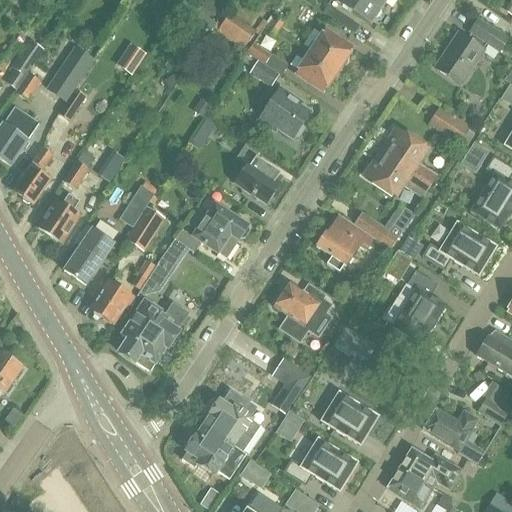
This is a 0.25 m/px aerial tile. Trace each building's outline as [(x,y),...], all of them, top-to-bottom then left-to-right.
[(175,0),(168,0),(166,4),(172,9),(178,1),(175,0)] [(194,23),(209,34),(217,24),(216,23),(217,22),(195,8),(194,8),(183,0),(176,10),(174,14),(186,22),(190,17),(196,21),(194,23)] [(214,18),(222,7),(212,0),(206,0),(201,8),(214,18)] [(334,0),(334,1),(370,25),(384,4),(377,0),(334,0)] [(323,13),(355,33),(360,26),(328,5),(323,13)] [(253,32),(229,17),(217,35),(241,50),(253,32)] [(269,25),(279,32),(284,23),(275,17),(269,25)] [(434,69),(460,87),(484,51),(483,51),(486,45),(500,54),(509,39),(478,19),(468,33),(469,34),(466,39),(458,34),(434,69)] [(264,33),(274,39),(279,32),(269,25),(264,33)] [(310,53),(338,71),(352,51),(324,32),(310,53)] [(5,83),(16,91),(28,73),(28,74),(43,51),(29,41),(10,67),(14,70),(5,83)] [(257,61),(265,66),(272,55),(256,45),(253,43),(248,51),(246,54),(257,61)] [(45,92),(65,105),(77,85),(93,62),(74,48),(45,92)] [(297,73),(324,92),(338,71),(310,53),(297,73)] [(265,66),(257,61),(249,75),(271,89),(279,76),(265,66)] [(14,94),(27,104),(41,83),(28,74),(28,73),(16,91),(14,94)] [(164,82),(170,94),(181,78),(175,74),(164,82)] [(58,115),(69,122),(88,92),(77,85),(65,105),(58,115)] [(276,129),(292,140),(293,138),(295,139),(299,139),(305,130),(304,127),(302,125),(310,114),(299,107),(301,104),(279,89),(275,96),(267,91),(258,104),(266,109),(258,121),(274,132),(276,129)] [(195,110),(205,117),(212,106),(202,100),(195,110)] [(0,128),(0,161),(9,167),(27,142),(38,125),(15,108),(2,126),(0,128)] [(427,127),(456,146),(469,129),(440,108),(427,127)] [(192,141),(201,147),(214,127),(205,121),(192,141)] [(379,153),(430,187),(437,176),(419,164),(427,152),(424,150),(426,146),(405,132),(403,136),(394,130),(379,153)] [(511,132),(503,146),(511,151),(511,132)] [(486,153),(474,145),(467,155),(480,163),(486,153)] [(30,203),(33,205),(50,180),(42,174),(53,157),(42,148),(29,166),(30,166),(13,192),(22,198),(22,201),(27,204),(30,203)] [(403,188),(421,200),(425,195),(430,187),(379,153),(364,176),(373,182),(370,186),(391,199),(394,196),(397,198),(403,188)] [(511,174),(511,168),(493,157),(485,169),(493,174),(469,212),(498,230),(508,215),(509,215),(510,214),(509,213),(511,208),(511,184),(508,181),(511,174)] [(256,197),(267,205),(272,197),(273,197),(281,184),(277,181),(282,175),(257,158),(250,169),(248,167),(236,185),(255,198),(256,197)] [(62,182),(75,192),(89,171),(76,161),(62,182)] [(136,223),(145,209),(158,190),(143,181),(119,220),(132,229),(136,223)] [(62,204),(55,200),(36,229),(60,245),(80,216),(74,212),(80,203),(69,195),(62,204)] [(180,229),(173,241),(193,254),(200,243),(218,255),(217,256),(226,261),(238,241),(237,241),(238,239),(240,241),(245,239),(249,233),(249,225),(247,225),(214,204),(207,199),(200,208),(207,213),(192,236),(180,229)] [(126,242),(143,252),(153,234),(153,233),(160,219),(145,209),(136,223),(137,224),(126,242)] [(389,232),(362,213),(353,226),(374,240),(390,250),(404,230),(402,229),(407,220),(400,216),(389,232)] [(326,265),(339,274),(344,266),(345,267),(358,248),(366,253),(374,240),(353,226),(341,218),(328,236),(325,234),(316,248),(330,257),(326,265)] [(438,251),(429,245),(421,257),(443,271),(450,260),(454,262),(453,263),(461,267),(461,266),(477,276),(495,247),(456,223),(438,251)] [(63,272),(85,287),(103,261),(115,245),(86,225),(75,242),(80,246),(63,272)] [(193,254),(173,241),(158,263),(178,277),(193,254)] [(405,258),(396,253),(390,262),(399,268),(405,258)] [(155,267),(146,261),(130,285),(140,291),(155,267)] [(436,322),(435,321),(445,306),(429,296),(436,285),(414,271),(407,284),(415,289),(391,327),(420,345),(430,329),(431,330),(432,328),(431,328),(434,323),(435,323),(436,322)] [(102,318),(113,325),(124,308),(126,310),(134,299),(109,282),(90,310),(94,312),(94,315),(99,319),(102,318)] [(278,331),(298,344),(306,332),(312,336),(317,339),(331,318),(326,315),(332,305),(306,286),(302,293),(292,286),(277,308),(288,316),(278,331)] [(220,295),(211,314),(221,319),(231,300),(220,295)] [(172,304),(164,316),(143,302),(121,336),(127,340),(118,352),(135,363),(134,364),(149,374),(155,365),(165,349),(167,350),(168,348),(172,348),(179,338),(177,335),(179,333),(177,332),(188,314),(172,304)] [(511,344),(509,350),(487,337),(474,357),(511,379),(511,344)] [(364,358),(371,345),(360,338),(352,351),(364,358)] [(0,395),(2,397),(4,394),(9,394),(13,387),(11,384),(14,380),(18,381),(23,374),(20,371),(22,369),(0,352),(0,395)] [(283,412),(307,377),(281,360),(272,374),(286,384),(272,405),(283,412)] [(473,377),(476,384),(483,380),(480,373),(473,377)] [(243,454),(260,427),(252,421),(252,420),(250,419),(257,409),(230,391),(222,403),(220,401),(214,402),(207,412),(208,418),(202,427),(243,454)] [(476,413),(500,428),(502,424),(508,415),(509,413),(506,411),(511,402),(511,396),(504,391),(495,405),(485,399),(476,413)] [(337,392),(319,421),(335,431),(335,432),(342,436),(342,435),(358,446),(377,416),(337,392)] [(435,410),(423,431),(459,452),(472,431),(473,432),(479,421),(463,411),(457,423),(435,410)] [(296,418),(288,413),(282,423),(290,428),(296,418)] [(511,417),(508,415),(502,424),(511,429),(511,417)] [(245,455),(243,454),(202,427),(196,436),(190,436),(184,445),(185,452),(186,452),(180,461),(193,470),(197,463),(215,475),(216,473),(228,481),(245,455)] [(310,475),(314,477),(314,478),(321,483),(321,482),(337,492),(356,463),(316,438),(298,467),(290,462),(283,473),(304,486),(310,475)] [(398,470),(433,490),(436,484),(449,492),(460,473),(433,456),(431,461),(411,449),(398,470)] [(267,474),(249,462),(240,474),(259,487),(267,474)] [(386,490),(420,511),(433,490),(398,470),(386,490)] [(241,511),(276,511),(279,509),(256,494),(248,505),(247,505),(244,508),(241,511)] [(436,506),(445,511),(451,501),(443,496),(436,506)] [(310,511),(315,506),(305,499),(297,511),(310,511)]
